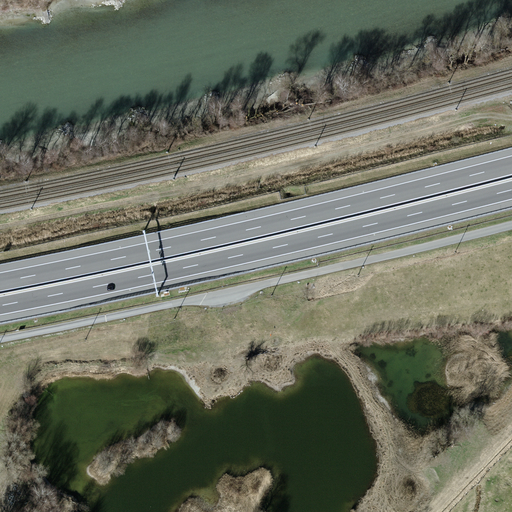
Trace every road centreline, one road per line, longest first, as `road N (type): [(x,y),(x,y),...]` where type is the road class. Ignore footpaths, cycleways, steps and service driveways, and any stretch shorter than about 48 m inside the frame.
road 1 (motorway): [(511,164),(0,281)]
road 2 (motorway): [(0,305),(511,189)]
